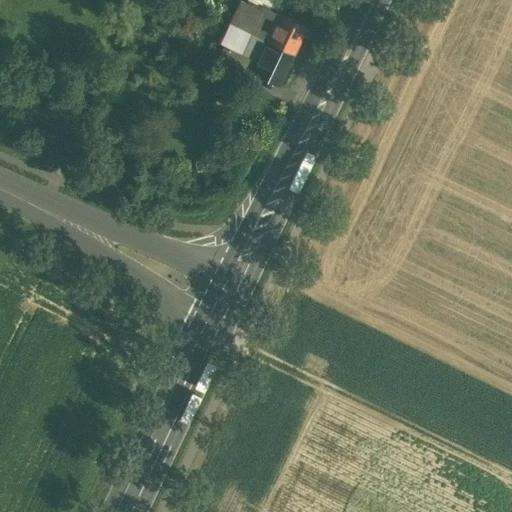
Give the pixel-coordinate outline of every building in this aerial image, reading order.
[(281,1),(280,0),(246,0),(249,1),(260,7),(261,5),(276,12),(281,1)] [(248,3),(243,1),(232,25),(248,32),(260,7),(249,1),(248,3)] [(276,12),(261,5),(260,7),(248,32),(290,52),(303,25),(276,12)] [(248,32),(232,25),(224,44),(225,45),(225,44),(230,47),(239,51),(248,32)] [(248,32),(239,51),(234,62),(248,69),(276,82),(290,52),(248,32)] [(239,51),(230,47),(220,69),(244,80),(248,69),(234,62),(239,51)]
